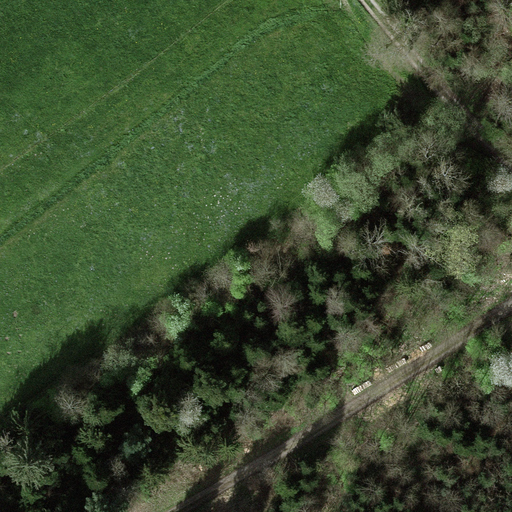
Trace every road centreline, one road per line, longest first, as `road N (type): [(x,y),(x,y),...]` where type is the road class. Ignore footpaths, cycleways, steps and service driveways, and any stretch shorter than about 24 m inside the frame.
road 1 (track): [(173,511),(511,301)]
road 2 (track): [(511,173),(361,0)]
